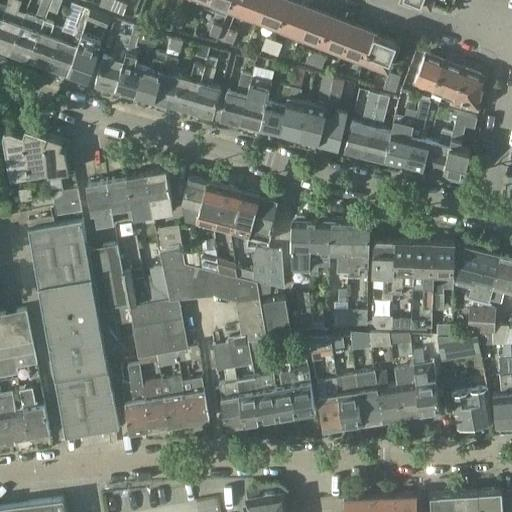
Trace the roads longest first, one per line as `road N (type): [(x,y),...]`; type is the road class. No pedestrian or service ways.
road 1 (residential): [(507,218),(146,124),(0,73)]
road 2 (residential): [(511,457),(235,458),(0,476)]
